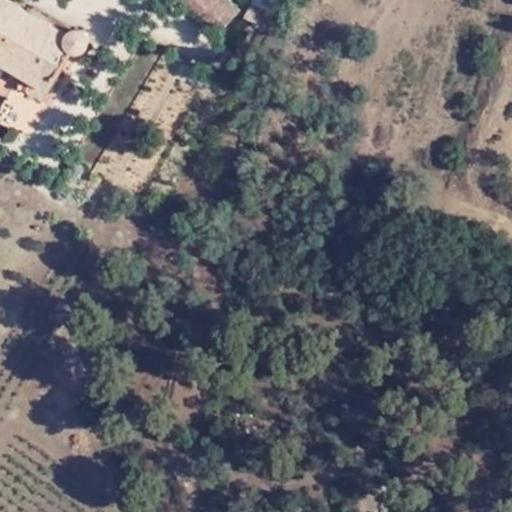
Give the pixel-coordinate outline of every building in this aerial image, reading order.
[(0,0),(0,58),(18,69),(47,87),(71,51),(83,55),(91,44),(88,33),(80,31),(67,33),(14,0),(0,0)] [(197,0),(190,9),(222,35),(235,8),(226,0),(197,0)] [(235,8),(222,35),(228,41),(247,19),(235,8)] [(0,94),(3,96),(10,83),(18,69),(0,58),(0,94)] [(3,96),(0,101),(0,125),(15,133),(35,97),(10,83),(3,96)]
